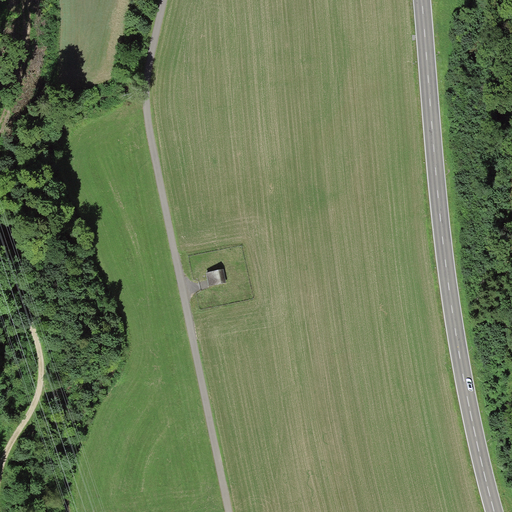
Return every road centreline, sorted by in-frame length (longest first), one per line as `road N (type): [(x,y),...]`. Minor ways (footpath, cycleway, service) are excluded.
road 1 (track): [(163,0),(147,61),(145,112),(229,511)]
road 2 (primary): [(422,0),(443,263),(492,511)]
road 3 (track): [(0,241),(39,376),(0,460)]
road 4 (track): [(511,405),(503,285),(511,186)]
